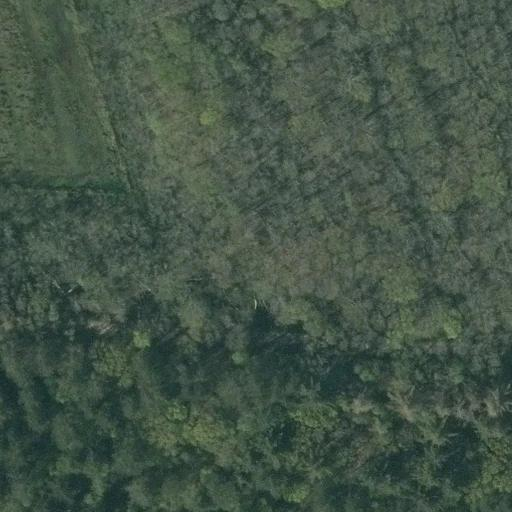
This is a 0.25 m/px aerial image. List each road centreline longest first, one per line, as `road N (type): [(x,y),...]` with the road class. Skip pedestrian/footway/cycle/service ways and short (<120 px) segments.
road 1 (unknown): [(511,349),(148,318)]
road 2 (track): [(162,511),(172,482),(148,318)]
road 3 (unknown): [(0,315),(148,318)]
